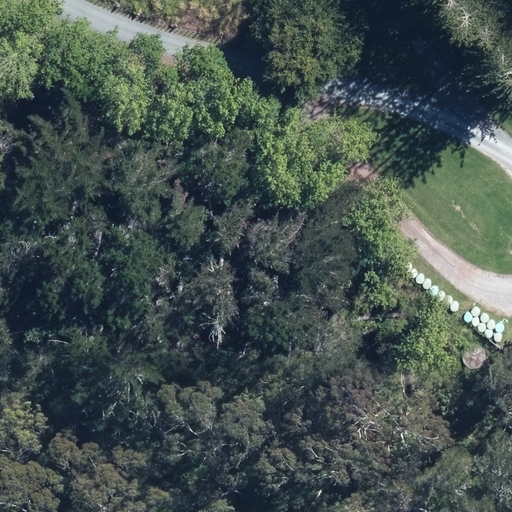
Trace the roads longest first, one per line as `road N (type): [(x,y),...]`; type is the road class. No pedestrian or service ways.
road 1 (track): [(61,0),(110,39),(313,86),(313,134),(487,289),(511,295)]
road 2 (track): [(511,155),(448,117),(313,86)]
